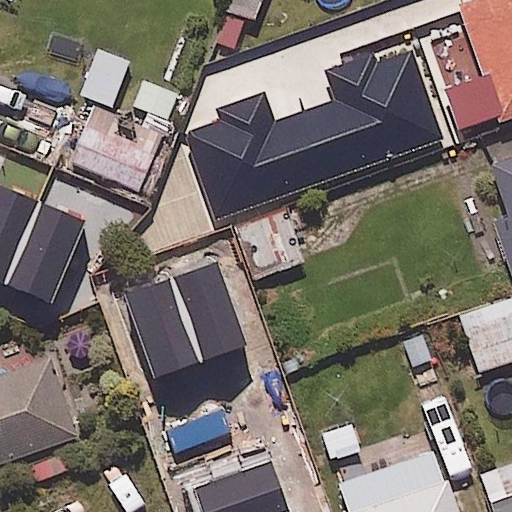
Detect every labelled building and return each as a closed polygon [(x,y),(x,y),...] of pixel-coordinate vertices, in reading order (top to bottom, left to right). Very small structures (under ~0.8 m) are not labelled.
[(258,0),(226,0),(224,8),(251,19),(258,0)] [(449,12),(444,0),(394,0),(388,2),(398,30),(449,12)] [(511,0),(456,0),(455,1),(480,73),(443,86),(458,130),(511,111),(511,0)] [(125,59),(93,47),(77,92),(110,103),(125,59)] [(175,92),(141,78),(125,117),(90,103),(67,161),(136,189),(175,92)] [(511,154),(486,164),(503,212),(490,217),(511,278),(511,154)] [(300,260),(284,210),(237,225),(253,275),(300,260)] [(162,276),(153,249),(117,261),(126,288),(162,276)] [(511,357),(511,293),(457,312),(477,370),(511,357)] [(0,459),(75,433),(48,355),(0,372),(0,459)] [(230,500),(209,440),(160,456),(178,511),(293,511),(284,482),(230,500)] [(453,511),(432,449),(333,483),(343,511),(453,511)] [(487,500),(511,492),(511,461),(479,471),(487,500)]
